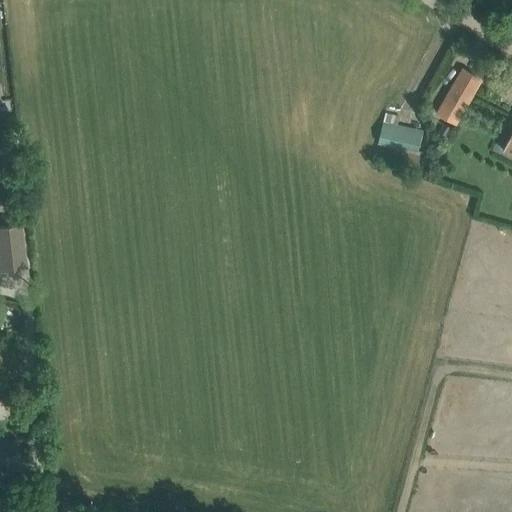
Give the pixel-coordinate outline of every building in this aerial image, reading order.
[(511,0),(493,0),(511,11),(511,0)] [(463,69),(438,112),(452,120),(477,77),(463,69)] [(422,132),(398,126),(382,123),(378,143),(418,152),(422,132)] [(442,124),(438,133),(446,137),(450,129),(442,124)] [(511,132),(503,150),(511,154),(511,132)] [(0,269),(26,266),(21,223),(0,225),(0,269)] [(0,463),(18,463),(17,440),(0,440),(0,463)]
